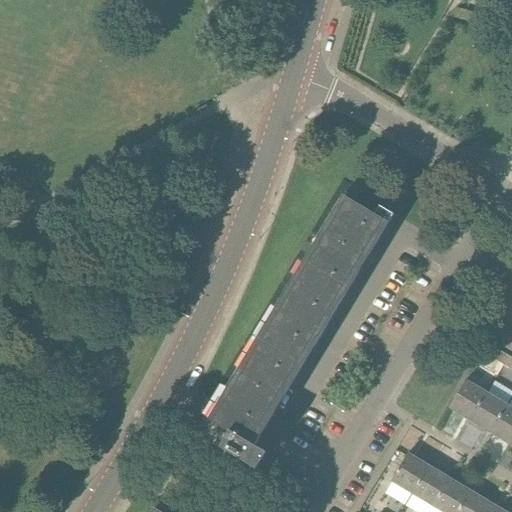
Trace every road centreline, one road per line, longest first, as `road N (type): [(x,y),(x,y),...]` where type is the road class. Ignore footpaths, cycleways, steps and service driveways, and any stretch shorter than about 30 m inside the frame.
road 1 (tertiary): [(94,511),(211,300),(293,72)]
road 2 (residential): [(311,511),(501,194)]
road 3 (residential): [(501,194),(293,72)]
